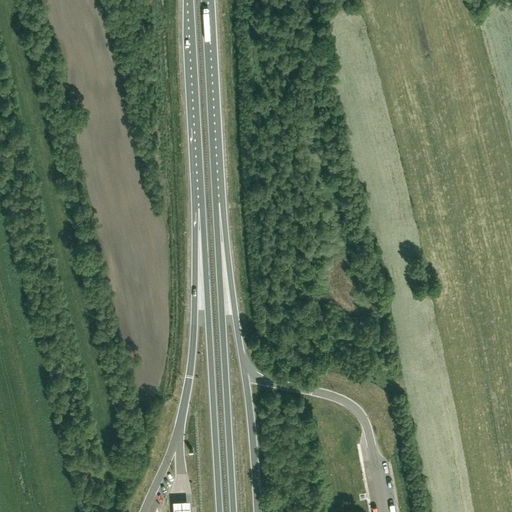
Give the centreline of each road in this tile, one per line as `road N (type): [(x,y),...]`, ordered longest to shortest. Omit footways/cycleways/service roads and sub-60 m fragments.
road 1 (trunk): [(233,511),(215,204)]
road 2 (trunk): [(201,210),(219,511)]
road 3 (trunk): [(189,0),(201,210)]
road 4 (trunk): [(215,204),(204,0)]
road 5 (trunk): [(201,210),(189,377)]
road 6 (trunk): [(243,368),(215,204)]
